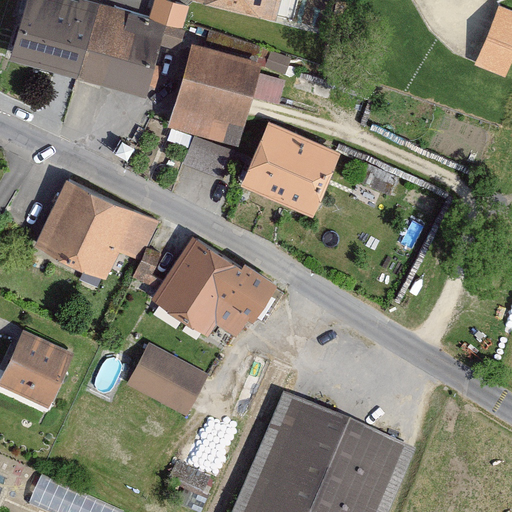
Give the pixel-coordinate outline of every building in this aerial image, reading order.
[(76,77),(95,6),(73,0),(70,12),(35,3),(19,62),(76,77)] [(184,7),(159,0),(151,0),(146,16),(179,25),(184,7)] [(190,0),(190,2),(268,21),(272,0),(190,0)] [(511,5),(499,0),(476,59),(509,73),(511,65),(511,5)] [(173,51),(179,29),(95,6),(76,77),(139,94),(152,45),(173,51)] [(256,66),(189,46),(164,129),(231,149),(256,66)] [(333,153),(264,124),(236,191),(305,220),(333,153)] [(405,181),(367,166),(360,185),(398,200),(405,181)] [(157,217),(61,174),(31,241),(105,275),(117,248),(139,257),(144,246),(157,217)] [(233,259),(190,235),(152,299),(206,332),(214,320),(233,259)] [(159,253),(144,246),(139,257),(131,276),(152,285),(156,277),(149,274),(159,253)] [(275,284),(233,259),(214,320),(237,331),(245,313),(257,318),(275,284)] [(38,297),(47,277),(29,269),(20,289),(38,297)] [(37,344),(18,336),(0,380),(0,381),(34,395),(30,404),(47,411),(72,351),(39,338),(37,344)] [(172,355),(148,343),(128,386),(152,398),(172,355)] [(388,511),(413,453),(283,399),(235,511),(388,511)] [(42,473),(30,501),(56,511),(124,511),(126,508),(42,473)]
